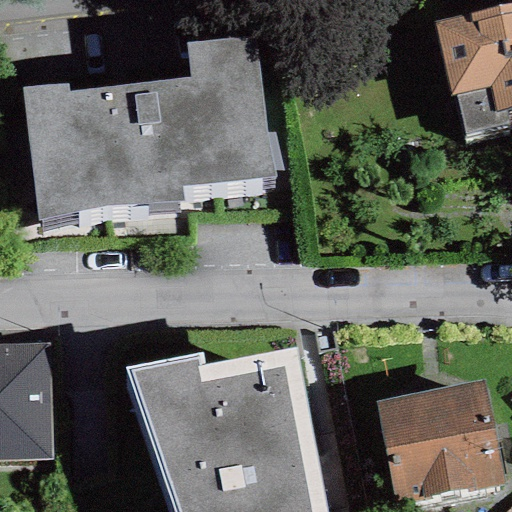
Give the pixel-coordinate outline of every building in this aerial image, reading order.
[(511,4),(433,23),(449,96),(454,95),(464,144),(511,133),(511,4)] [(67,84),(20,87),(36,222),(106,207),(183,202),(181,186),(274,177),(266,133),(256,34),(184,41),(188,79),(67,92),(67,84)] [(0,462),(51,461),(49,343),(0,343),(0,462)] [(204,351),(123,367),(173,511),(326,511),(296,348),(204,363),(204,351)] [(484,381),(374,402),(394,505),(504,484),(484,381)]
